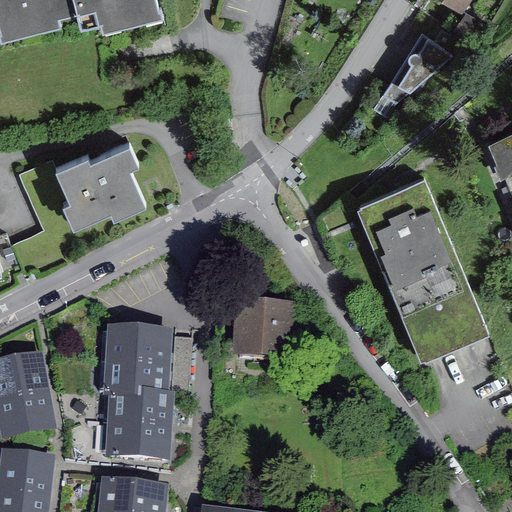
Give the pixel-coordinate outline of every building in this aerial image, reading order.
[(0,0),(0,9),(9,43),(62,29),(59,17),(78,12),(75,0),(0,0)] [(75,0),(78,12),(82,28),(103,23),(105,31),(164,17),(159,0),(75,0)] [(440,0),(463,15),(472,0),(440,0)] [(419,36),(372,109),(387,120),(403,93),(408,95),(449,60),(419,36)] [(511,137),(488,147),(501,179),(511,174),(511,137)] [(135,144),(62,174),(74,203),(66,206),(77,233),(150,203),(136,169),(144,166),(135,144)] [(362,207),(394,285),(459,259),(426,181),(362,207)] [(0,277),(10,274),(0,242),(0,277)] [(459,259),(394,285),(426,361),(490,335),(459,259)] [(301,310),(240,307),(238,360),(298,363),(301,310)] [(176,334),(111,332),(109,367),(174,369),(176,334)] [(0,366),(0,408),(50,398),(41,358),(0,366)] [(174,369),(109,367),(108,397),(173,399),(174,369)] [(173,399),(108,397),(107,429),(172,431),(173,399)] [(50,398),(0,408),(0,422),(5,445),(58,434),(50,398)] [(172,431),(107,429),(106,463),(171,465),(172,431)] [(3,459),(0,484),(0,497),(53,503),(57,464),(3,459)] [(170,511),(172,493),(105,486),(102,511),(170,511)] [(51,511),(53,503),(0,497),(0,511),(51,511)]
